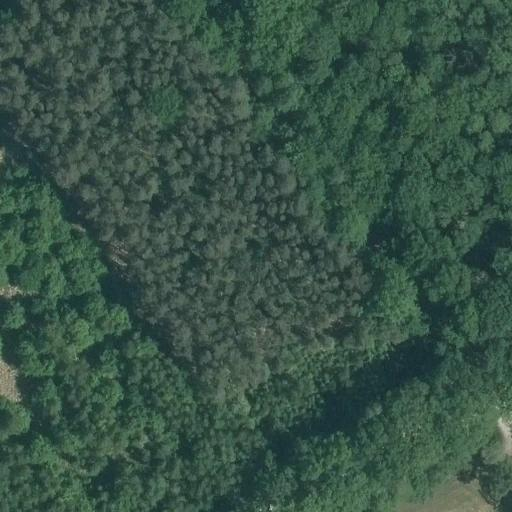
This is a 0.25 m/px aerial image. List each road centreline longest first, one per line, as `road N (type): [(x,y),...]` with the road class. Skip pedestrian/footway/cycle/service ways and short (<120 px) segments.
road 1 (track): [(486,392),(183,0)]
road 2 (track): [(267,511),(486,392)]
